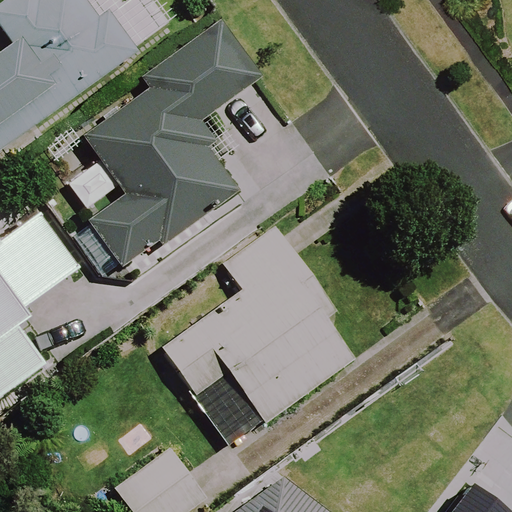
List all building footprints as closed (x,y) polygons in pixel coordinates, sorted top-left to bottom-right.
[(0,157),(139,60),(107,14),(97,0),(18,0),(0,13),(0,157)] [(122,195),(84,222),(128,286),(307,164),(255,88),(263,83),(222,24),(141,79),(151,94),(85,140),(101,163),(122,195)] [(0,398),(44,369),(10,319),(80,272),(42,215),(0,242),(0,398)] [(336,314),(278,230),(223,268),(242,295),(160,351),(227,448),(351,363),(324,323),(336,314)] [(177,511),(203,494),(173,451),(115,491),(129,511),(177,511)] [(413,511),(403,498),(385,511),(413,511)]
